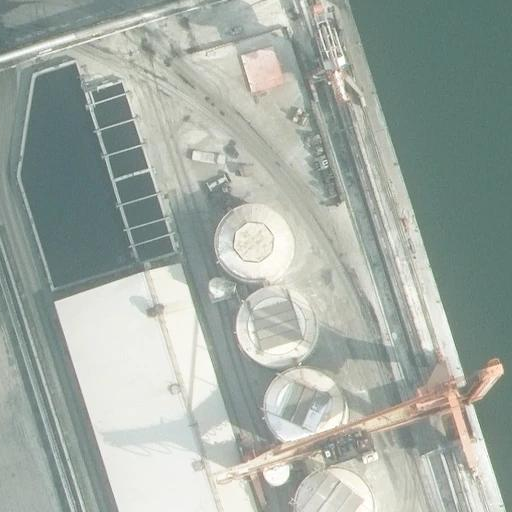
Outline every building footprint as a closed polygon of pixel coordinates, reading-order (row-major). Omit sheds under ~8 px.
[(295,255),(296,247),(295,240),(293,233),(290,226),(285,220),(279,215),(273,211),(266,209),(258,207),(251,208),(244,209),(237,212),(230,217),(225,222),(221,228),(218,235),(217,243),(216,250),(218,257),(220,265),(224,271),(230,276),(236,281),(242,284),(250,286),(257,286),(265,285),(272,283),(278,279),(284,275),(289,269),(293,262),(295,255)] [(256,511),(180,266),(54,306),(108,484),(116,511),(256,511)] [(209,286),(214,304),(235,298),(230,280),(209,286)] [(322,337),(323,329),(322,321),(319,313),(316,306),(311,300),(304,295),(297,291),(290,289),(282,288),(274,288),(266,290),(259,294),(253,299),(247,304),(243,311),(240,319),(239,327),(239,334),(241,342),(244,350),(248,356),(254,362),(260,366),(268,370),(276,371),(284,371),(291,370),(299,367),(306,363),(312,358),(317,352),(320,345),(322,337)] [(351,422),(351,414),(351,406),(348,399),(344,392),(339,385),(333,380),(326,376),(319,374),(311,373),(303,374),(295,376),(288,379),(281,384),(276,390),(272,397),(269,404),(268,412),(268,420),(269,428),(273,435),(277,442),(283,447),(289,452),(297,455),(304,457),(312,457),(320,455),(328,453),(335,449),(340,443),(345,437),(349,430),(351,422)] [(380,511),(380,505),(377,497),(373,490),(368,484),(362,479),(355,475),(348,473),(340,472),(332,472),(324,474),(317,478),(310,482),(305,488),(301,495),(298,502),(297,510),(296,511),(380,511)]
